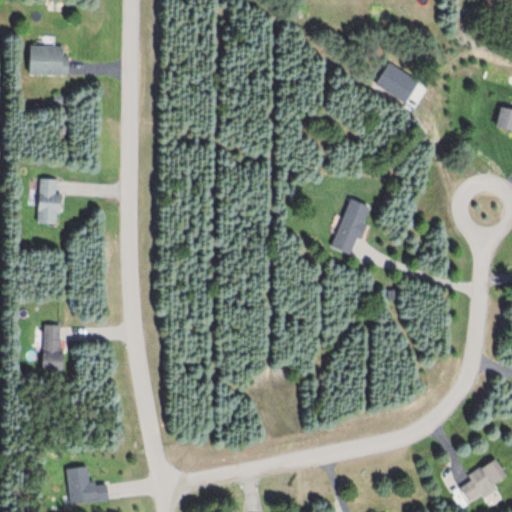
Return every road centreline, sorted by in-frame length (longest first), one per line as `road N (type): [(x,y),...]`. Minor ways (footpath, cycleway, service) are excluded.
road 1 (residential): [(160,488),(394,439),(433,418),(466,369),(481,247),(510,207),(490,184),(469,188),(459,205),(481,247)]
road 2 (residential): [(163,511),(129,290),(128,0)]
